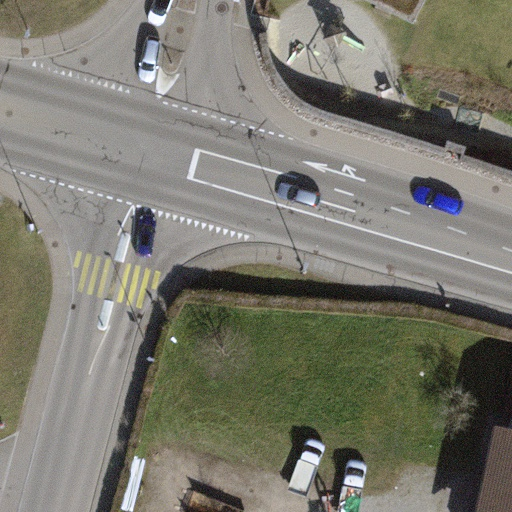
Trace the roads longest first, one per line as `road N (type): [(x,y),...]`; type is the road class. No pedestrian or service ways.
road 1 (primary): [(149,150),(511,257)]
road 2 (residential): [(56,511),(149,150)]
road 3 (residential): [(149,150),(191,0)]
road 4 (primary): [(149,150),(0,109)]
